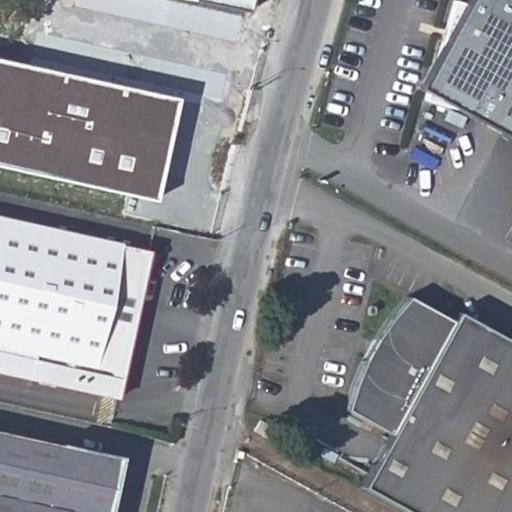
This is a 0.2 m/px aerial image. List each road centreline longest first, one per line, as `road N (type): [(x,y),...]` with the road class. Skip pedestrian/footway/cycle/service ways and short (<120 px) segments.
road 1 (residential): [(190,511),(317,0)]
road 2 (unknown): [(203,450),(0,394)]
